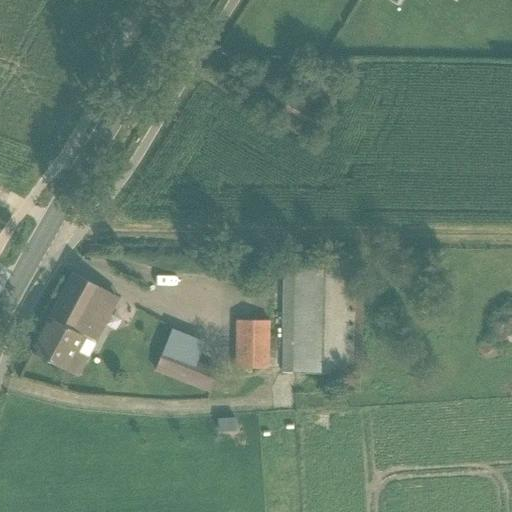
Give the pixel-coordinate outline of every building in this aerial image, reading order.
[(321,115),(292,97),(279,117),(280,117),(282,115),(310,132),(321,115)] [(353,260),(285,258),(282,373),(362,375),(362,290),(352,289),(353,260)] [(72,274),(31,352),(77,377),(119,298),(72,274)] [(268,369),(269,321),(235,321),(234,368),(268,369)] [(209,393),(217,371),(162,350),(154,372),(209,393)]
